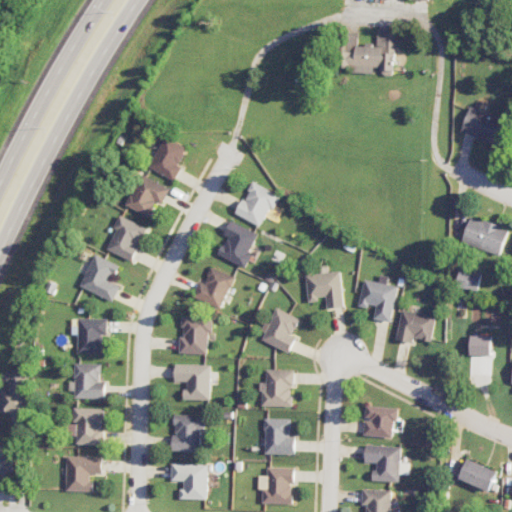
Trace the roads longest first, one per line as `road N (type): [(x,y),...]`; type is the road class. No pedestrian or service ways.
road 1 (residential): [(136,511),(145,323),(235,133)]
road 2 (primary): [(0,254),(82,88),(138,0)]
road 3 (primary): [(100,0),(31,113),(0,184)]
road 4 (residential): [(511,436),(336,351)]
road 5 (residential): [(336,351),(328,511)]
